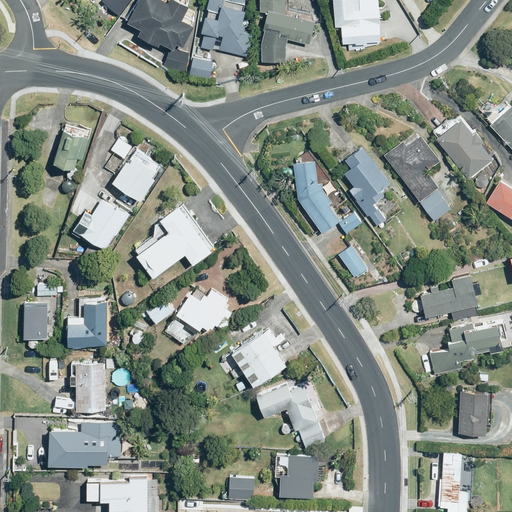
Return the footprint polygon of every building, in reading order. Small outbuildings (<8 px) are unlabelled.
[(103,0),(119,15),(130,0),(103,0)] [(137,0),(136,3),(127,19),(126,20),(140,27),(137,34),(157,44),(159,40),(171,46),(174,41),(181,44),(190,27),(192,23),(191,23),(180,17),(183,10),(187,2),(182,0),(137,0)] [(215,46),(221,47),(221,48),(248,55),(254,32),(245,30),(247,23),(244,22),(247,8),(244,7),(245,1),(244,0),(209,0),(208,8),(210,8),(209,14),(207,13),(203,30),(206,31),(202,46),(214,48),(215,46)] [(265,22),(266,22),(260,42),(260,47),(263,47),(263,58),(287,59),(287,47),(290,36),(312,42),(317,19),(286,11),(286,0),(261,0),(261,10),(270,10),(265,22)] [(361,7),(360,0),(332,0),(334,24),(343,24),(343,26),(340,26),(341,37),(341,38),(346,37),(348,50),(375,43),(374,26),(368,26),(368,22),(374,22),(379,21),(379,6),(361,7)] [(186,74),(189,55),(189,54),(173,49),(169,48),(163,67),(186,74)] [(214,60),(195,56),(190,76),(209,80),(214,60)] [(511,104),(491,124),(511,145),(511,104)] [(438,137),(469,177),(494,158),(482,142),(485,140),(477,130),(474,133),(462,118),(438,137)] [(90,136),(89,136),(91,130),(67,123),(55,159),(76,166),(79,156),(84,157),(90,136)] [(440,186),(428,169),(442,159),(422,133),(408,144),(404,139),(386,153),(436,219),(451,207),(437,188),(440,186)] [(119,137),(112,148),(125,157),(132,145),(119,137)] [(292,142),(265,142),(265,156),(292,156),(292,142)] [(347,158),(353,165),(345,171),(356,184),(351,188),(357,197),(356,198),(369,215),(370,214),(378,224),(386,218),(374,202),(386,193),(382,188),(393,180),(365,144),(347,158)] [(115,180),(107,193),(123,204),(132,191),(142,198),(156,177),(153,175),(157,169),(158,169),(161,165),(153,159),(155,158),(144,151),(143,152),(137,149),(130,160),(128,159),(114,180),(115,180)] [(333,201),(324,189),(323,181),(319,182),(316,159),(294,162),(299,197),(324,232),(342,219),(330,203),(333,201)] [(511,183),(502,178),(488,201),(511,214),(511,183)] [(112,202),(101,194),(91,208),(84,203),(73,219),(82,226),(81,227),(105,244),(114,231),(117,233),(132,212),(114,199),(112,202)] [(141,251),(139,252),(155,274),(187,252),(195,263),(213,249),(212,247),(215,245),(185,202),(181,205),(180,204),(162,216),(163,218),(157,223),(162,230),(138,247),(141,251)] [(355,211),(340,222),(347,232),(362,221),(355,211)] [(340,253),(356,275),(369,266),(353,243),(340,253)] [(197,282),(207,272),(200,264),(190,275),(197,282)] [(454,277),(456,285),(440,288),(439,285),(431,287),(432,291),(422,293),(428,315),(452,308),(455,318),(479,312),(476,302),(480,301),(477,291),(483,290),(480,279),(474,281),(472,272),(454,277)] [(57,282),(38,283),(38,294),(57,294),(57,282)] [(190,321),(186,325),(198,333),(203,325),(209,329),(212,326),(214,327),(216,323),(218,324),(229,309),(197,287),(193,294),(191,292),(177,313),(190,321)] [(146,306),(157,322),(174,311),(163,295),(146,306)] [(86,320),(70,321),(70,344),(108,343),(108,336),(117,336),(117,327),(108,328),(107,300),(86,301),(86,320)] [(49,331),(49,302),(26,301),(25,336),(49,337),(48,339),(55,340),(55,331),(49,331)] [(231,311),(222,323),(228,327),(237,315),(231,311)] [(476,351),(491,347),(490,343),(504,339),(503,336),(508,335),(504,319),(475,326),(474,322),(451,328),(454,339),(450,340),(451,346),(431,352),(436,372),(464,365),(463,359),(477,355),(476,351)] [(264,329),(233,350),(244,365),(236,370),(240,376),(247,371),(256,384),(287,362),(273,341),(278,337),(271,326),(265,330),(264,329)] [(104,362),(77,362),(77,377),(72,377),(72,383),(78,383),(78,409),(107,408),(106,367),(104,367),(104,362)] [(288,383),(258,394),(266,414),(289,406),(297,428),(299,427),(307,447),(326,440),(305,383),(290,388),(288,383)] [(462,389),(460,431),(487,432),(489,390),(462,389)] [(86,446),(86,458),(110,458),(110,434),(121,435),(122,423),(83,422),(82,446),(86,446)] [(251,436),(251,445),(262,445),(263,436),(251,436)] [(200,447),(191,446),(190,459),(199,460),(200,447)] [(449,506),(449,511),(452,511),(469,511),(470,490),(460,489),(463,451),(445,450),(441,506),(449,506)] [(321,454),(290,452),(290,454),(278,453),(277,478),(281,478),(280,493),(288,494),(315,496),(316,477),(320,477),(321,454)] [(231,474),(229,497),(254,499),(255,476),(231,474)] [(89,479),(89,498),(112,498),(111,511),(158,511),(159,478),(148,478),(148,476),(131,476),(131,480),(103,480),(103,479),(89,479)]
